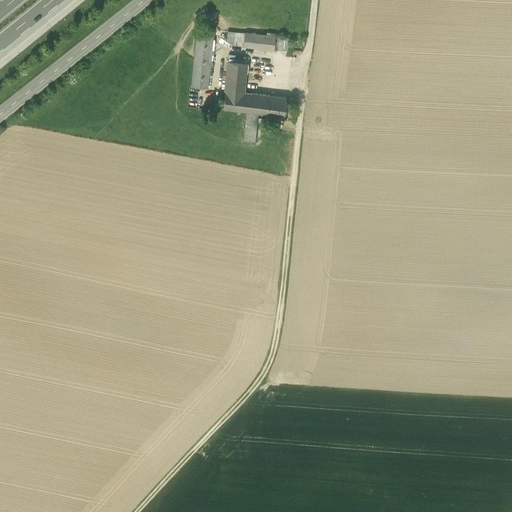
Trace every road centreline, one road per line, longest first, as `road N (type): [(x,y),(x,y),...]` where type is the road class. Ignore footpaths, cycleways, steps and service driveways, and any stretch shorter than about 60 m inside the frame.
road 1 (track): [(314,0),(284,290),(258,377),(135,511)]
road 2 (unclassified): [(144,0),(0,114)]
